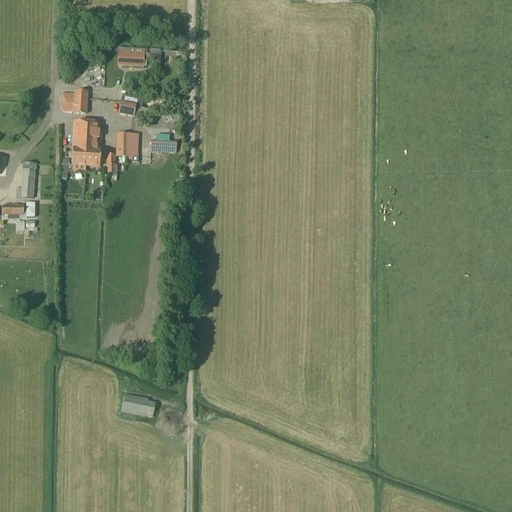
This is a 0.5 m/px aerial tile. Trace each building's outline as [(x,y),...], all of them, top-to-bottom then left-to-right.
[(144,55),(118,53),(117,67),(143,69),(144,55)] [(73,70),(74,80),(88,78),(87,68),(73,70)] [(95,96),(111,96),(111,88),(95,88),(95,96)] [(63,113),(64,114),(72,114),(72,115),(86,116),(87,94),(74,93),(73,96),(61,95),(60,110),(61,110),(61,111),(61,112),(62,113),(63,113)] [(136,107),(135,111),(142,113),(145,101),(133,99),(133,101),(124,99),(123,104),(136,107)] [(136,107),(123,104),(120,104),(117,116),(133,120),(135,111),(136,107)] [(100,152),(97,152),(99,125),(73,124),(72,150),(71,150),(71,167),(60,167),(60,181),(65,182),(65,176),(71,173),(83,174),(84,168),(99,169),(100,152)] [(138,136),(116,136),(115,159),(137,159),(138,136)] [(168,152),(169,144),(151,143),(151,151),(168,152)] [(169,144),(168,152),(177,152),(177,144),(169,144)] [(106,168),(107,168),(115,168),(115,167),(115,156),(106,156),(106,168)] [(115,168),(107,168),(107,175),(113,175),(113,177),(117,177),(117,167),(115,167),(115,168)] [(35,171),(23,170),(21,190),(16,190),(16,200),(33,201),(35,171)] [(35,205),(26,205),(26,219),(34,220),(35,205)] [(22,208),(1,208),(1,218),(8,218),(8,221),(18,221),(18,218),(22,218),(22,208)] [(148,401),(123,396),(120,414),(152,420),(155,405),(148,404),(148,401)]
